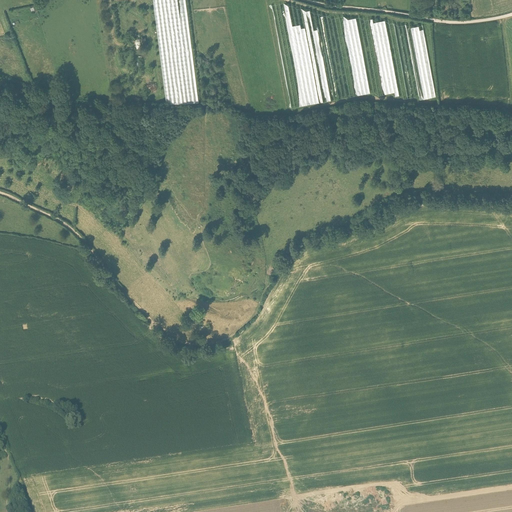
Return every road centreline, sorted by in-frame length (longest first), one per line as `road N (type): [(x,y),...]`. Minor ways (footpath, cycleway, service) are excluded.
road 1 (track): [(0,193),(70,228),(144,314),(180,342),(228,338),(260,303)]
road 2 (track): [(502,17),(445,22),(303,0)]
road 3 (track): [(260,303),(296,248),(420,196)]
